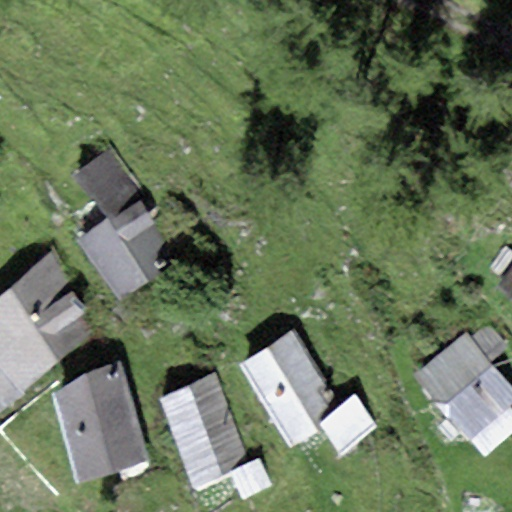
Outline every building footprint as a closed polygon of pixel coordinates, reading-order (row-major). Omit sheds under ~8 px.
[(97,225),(80,236),(118,298),(178,261),(139,201),(147,194),(108,149),(74,174),(109,218),(97,225)] [(50,251),(0,295),(0,409),(94,333),(50,251)] [(511,297),(511,268),(500,285),(511,297)] [(295,329),(238,365),(291,447),(322,427),(338,451),(357,438),(376,425),(353,392),(340,399),(295,329)] [(463,332),(411,376),(466,441),(472,437),(485,452),(511,428),(511,411),(507,405),(511,401),(511,391),(490,365),(463,332)] [(148,460),(121,360),(54,396),(80,481),(101,474),(148,460)] [(214,376),(160,397),(196,482),(231,467),(245,500),(260,494),(271,490),(258,457),(248,461),(214,376)]
